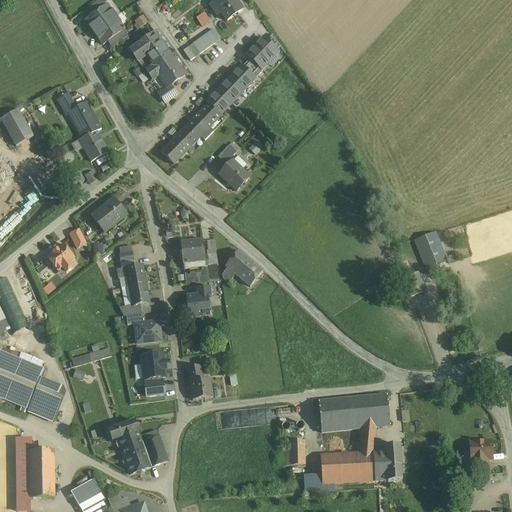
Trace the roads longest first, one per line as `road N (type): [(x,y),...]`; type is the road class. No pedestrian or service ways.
road 1 (unclassified): [(143,162),(347,343),(411,380)]
road 2 (unclassified): [(143,162),(182,420)]
road 3 (unclassified): [(182,420),(226,406),(411,380)]
road 4 (unclassified): [(0,415),(115,476),(170,489)]
road 5 (unclassified): [(139,158),(0,270)]
road 6 (unclassified): [(257,25),(135,149)]
road 7 (unclassified): [(51,0),(135,149)]
